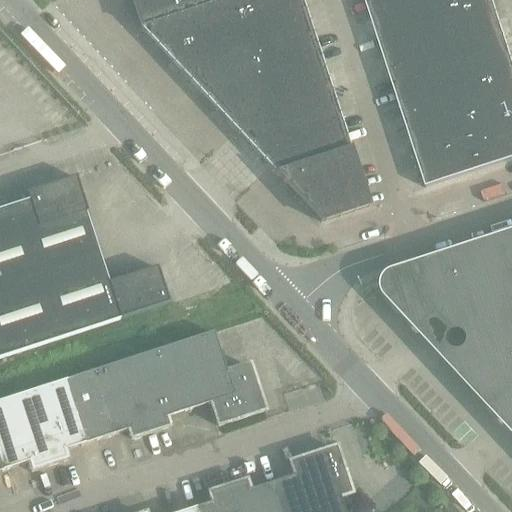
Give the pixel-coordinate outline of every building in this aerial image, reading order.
[(350,151),(331,94),(300,0),(129,0),(140,31),(141,31),(275,175),(274,176),(321,225),(369,209),(350,150),(350,151)] [(511,162),(511,61),(495,9),(492,0),(364,0),(407,133),(426,190),(511,162)] [(109,286),(86,216),(87,216),(76,180),(26,196),(28,203),(0,212),(0,360),(169,306),(157,270),(109,286)] [(511,237),(397,274),(395,275),(392,276),(391,276),(390,277),(388,279),(387,280),(385,282),(384,284),(384,287),(383,289),(383,291),(384,294),(385,296),(386,298),(387,300),(415,330),(466,313),(483,365),(482,366),(499,421),(511,416),(511,237)] [(165,420),(208,407),(211,406),(218,428),(264,414),(249,368),(226,375),(213,335),(0,404),(0,474),(28,465),(31,474),(68,462),(65,453),(129,432),(132,441),(168,430),(165,420)] [(343,511),(340,500),(351,496),(336,451),(290,466),(294,478),(249,493),(246,484),(209,496),(212,505),(191,511),(343,511)]
